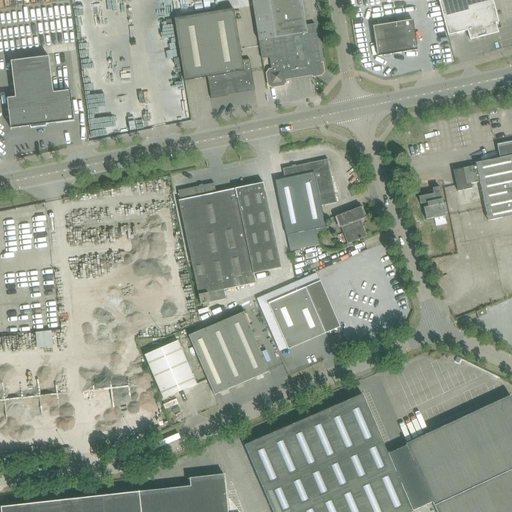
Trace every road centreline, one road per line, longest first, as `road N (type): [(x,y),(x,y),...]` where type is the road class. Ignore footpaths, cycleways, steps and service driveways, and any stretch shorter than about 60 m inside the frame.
road 1 (unclassified): [(0,478),(128,462),(437,324)]
road 2 (secondary): [(0,180),(355,108)]
road 3 (unclassified): [(437,324),(355,108)]
road 4 (unknown): [(511,237),(480,234),(450,185),(456,153),(500,137)]
road 5 (secondary): [(355,108),(511,75)]
